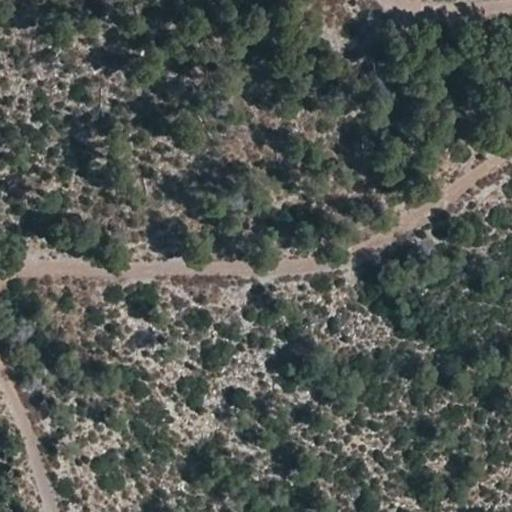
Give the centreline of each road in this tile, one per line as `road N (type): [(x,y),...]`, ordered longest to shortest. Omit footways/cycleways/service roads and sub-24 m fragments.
road 1 (track): [(0,276),(84,268),(296,269),(351,260),(511,151)]
road 2 (track): [(50,511),(0,368)]
